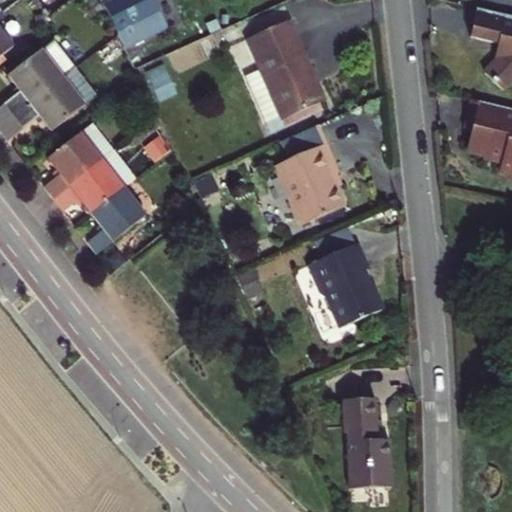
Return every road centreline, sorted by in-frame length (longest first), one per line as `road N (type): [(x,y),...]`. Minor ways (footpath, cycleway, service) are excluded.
road 1 (residential): [(248,511),(0,220)]
road 2 (residential): [(397,0),(426,261)]
road 3 (residential): [(426,261),(439,511)]
road 4 (unknown): [(397,3),(337,18),(268,14)]
